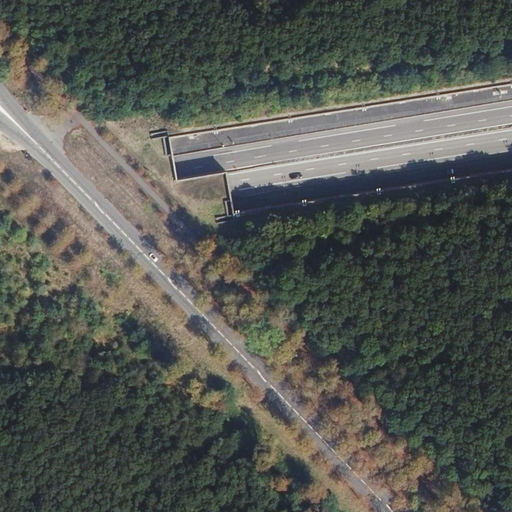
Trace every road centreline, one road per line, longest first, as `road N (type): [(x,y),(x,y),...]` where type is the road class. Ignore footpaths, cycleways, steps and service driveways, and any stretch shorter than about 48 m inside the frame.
road 1 (motorway): [(511,115),(0,204)]
road 2 (motorway): [(0,228),(511,140)]
road 3 (secondary): [(47,152),(388,511)]
